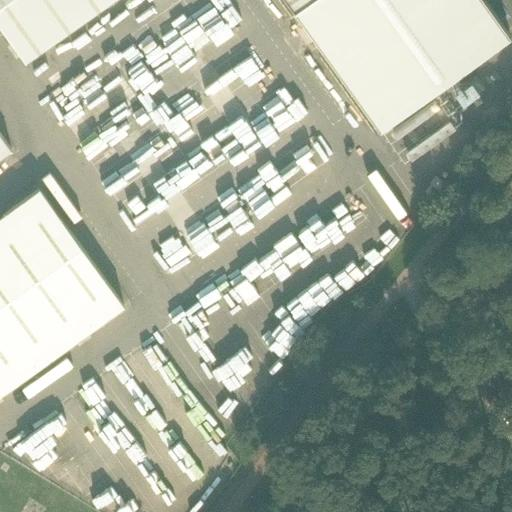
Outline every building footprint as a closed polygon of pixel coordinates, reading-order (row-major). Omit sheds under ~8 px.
[(0,0),(0,20),(28,59),(111,0),(0,0)] [(287,0),(322,48),(390,0),(287,0)] [(76,101),(100,131),(144,97),(119,66),(76,101)] [(0,136),(0,155),(9,148),(0,136)] [(0,392),(80,334),(124,303),(39,186),(0,214),(0,392)] [(511,227),(489,242),(505,265),(472,288),(486,308),(511,290),(511,260),(510,258),(511,256),(511,227)] [(511,340),(511,328),(494,341),(500,349),(511,340)] [(511,359),(511,347),(503,353),(508,362),(511,359)] [(174,511),(122,447),(119,449),(86,407),(76,415),(81,422),(70,431),(53,409),(41,418),(49,428),(39,436),(59,461),(58,462),(84,494),(92,488),(112,511),(120,511),(127,506),(132,511),(174,511)]
